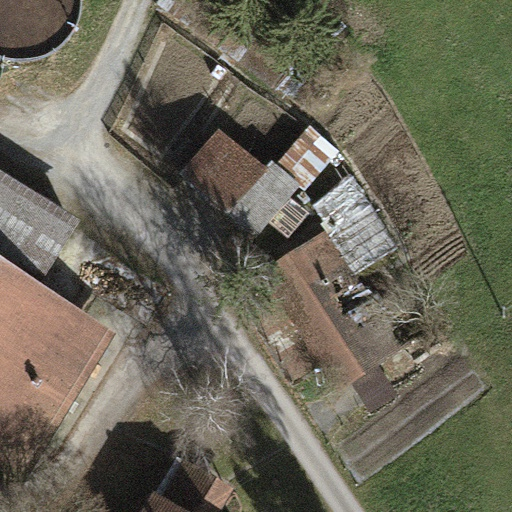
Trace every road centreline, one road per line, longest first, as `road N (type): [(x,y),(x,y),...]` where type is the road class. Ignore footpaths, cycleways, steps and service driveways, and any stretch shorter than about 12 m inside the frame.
road 1 (track): [(358,511),(251,333),(65,151)]
road 2 (track): [(65,151),(136,0)]
